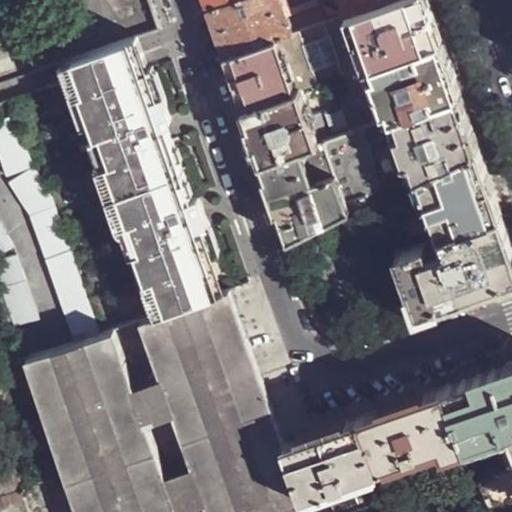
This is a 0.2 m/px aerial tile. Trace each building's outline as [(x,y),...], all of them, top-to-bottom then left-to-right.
[(204,0),(207,9),(233,0),(204,0)] [(216,34),(224,56),(278,37),(292,32),(286,13),(281,0),(233,0),(207,9),(216,34)] [(281,0),(286,13),(302,7),(320,2),(319,0),(281,0)] [(343,0),(348,12),(382,0),(343,0)] [(431,7),(428,0),(382,0),(348,12),(347,12),(366,66),(370,64),(442,39),(431,7)] [(326,20),(320,2),(302,7),(309,26),(326,20)] [(292,32),(309,26),(302,7),(286,13),(292,32)] [(278,37),(297,90),(300,89),(332,78),(360,68),(366,66),(347,12),(326,20),(309,26),(292,32),(278,37)] [(127,36),(75,55),(159,308),(216,288),(204,253),(209,252),(194,209),(200,207),(196,193),(190,195),(165,122),(171,120),(162,93),(154,71),(149,73),(146,64),(138,67),(132,49),(127,36)] [(234,86),(242,109),(297,90),(278,37),(224,56),(234,86)] [(444,45),(442,39),(370,64),(373,72),(368,74),(381,112),(385,111),(388,118),(395,115),(460,93),(444,45)] [(152,62),(146,64),(149,73),(154,71),(152,62)] [(348,86),(358,114),(374,109),(378,122),(388,118),(385,111),(381,112),(368,74),(373,72),(370,64),(366,66),(360,68),(364,81),(348,86)] [(360,68),(332,78),(337,90),(348,86),(364,81),(360,68)] [(250,133),(261,163),(300,149),(318,143),(300,89),(297,90),(242,109),(250,133)] [(469,119),(460,93),(395,115),(401,133),(395,136),(404,161),(410,159),(417,174),(477,144),(469,119)] [(346,118),(351,131),(378,122),(374,109),(358,114),(346,118)] [(336,174),(348,209),(357,205),(355,199),(367,195),(381,188),(373,167),(375,167),(368,145),(395,135),(395,136),(401,133),(395,115),(388,118),(378,122),(351,131),(318,143),(300,149),(312,182),(336,174)] [(477,144),(417,174),(439,234),(445,232),(501,212),(487,173),(477,144)] [(273,198),(288,239),(348,209),(336,174),(312,182),(300,149),(261,163),(273,198)] [(194,209),(209,252),(215,250),(205,222),(200,207),(194,209)] [(457,295),(511,276),(511,242),(510,237),(501,212),(445,232),(450,245),(429,252),(424,240),(395,250),(416,309),(457,295)] [(159,308),(139,316),(160,375),(173,412),(191,465),(205,502),(207,508),(208,511),(256,511),(302,497),(300,492),(281,439),(264,389),(239,315),(228,284),(216,288),(159,308)] [(112,326),(22,358),(78,511),(177,511),(178,511),(165,475),(146,421),(133,385),(112,326)] [(511,360),(442,385),(453,414),(464,446),(501,433),(510,430),(511,429),(511,360)] [(133,385),(146,421),(173,412),(160,375),(133,385)] [(442,385),(421,392),(432,422),(453,414),(442,385)] [(400,399),(358,413),(376,466),(408,455),(411,462),(418,460),(416,452),(441,444),(445,453),(464,446),(453,414),(432,422),(421,392),(400,399)] [(327,423),(281,439),(300,492),(376,466),(358,413),(327,423)] [(39,430),(27,435),(32,450),(44,445),(39,430)] [(511,433),(510,430),(501,433),(504,443),(511,440),(511,433)] [(27,511),(6,452),(0,453),(0,511),(27,511)] [(511,461),(486,471),(478,485),(487,509),(511,506),(511,461)] [(191,465),(165,475),(178,511),(205,502),(191,465)]
